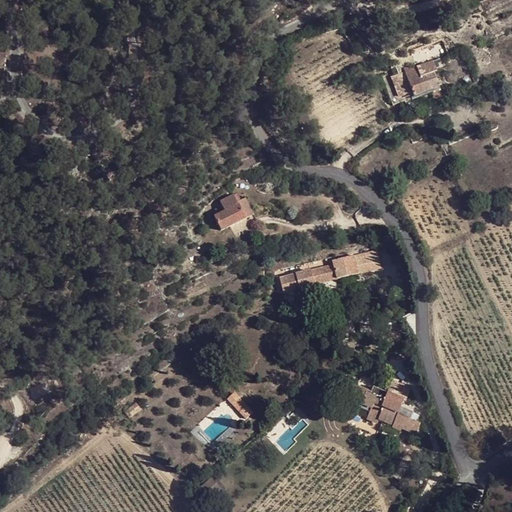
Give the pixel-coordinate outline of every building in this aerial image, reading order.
[(415,67),(391,77),(397,97),(411,91),(413,96),(429,90),(439,86),(433,72),(428,74),(425,67),(417,70),(415,67)] [(397,97),(391,77),(381,81),(391,105),(399,102),(397,97)] [(443,97),(439,86),(429,90),(434,102),(443,97)] [(238,194),(222,202),(227,211),(237,206),(236,203),(241,201),(238,194)] [(254,215),(246,198),(241,201),(249,218),(254,215)] [(249,218),(241,201),(236,203),(237,206),(227,211),(214,218),(221,231),(230,227),(249,218)] [(254,215),(249,218),(230,227),(236,239),(260,226),(254,215)] [(315,285),(338,279),(381,268),(377,252),(366,255),(365,253),(333,261),(334,265),(280,279),(283,293),(315,285)] [(339,282),(338,279),(315,285),(315,288),(339,282)] [(81,375),(72,363),(62,368),(71,382),(81,375)] [(380,393),(381,391),(374,388),(371,393),(357,387),(352,398),(354,399),(352,406),(369,413),(367,419),(378,423),(379,420),(393,425),(392,427),(400,431),(402,429),(415,435),(420,425),(415,422),(418,416),(400,408),(395,406),(398,400),(402,401),(404,402),(409,389),(391,381),(386,393),(385,396),(380,393)] [(123,415),(141,401),(136,395),(119,409),(123,415)] [(213,440),(250,414),(238,396),(200,422),(213,440)]
